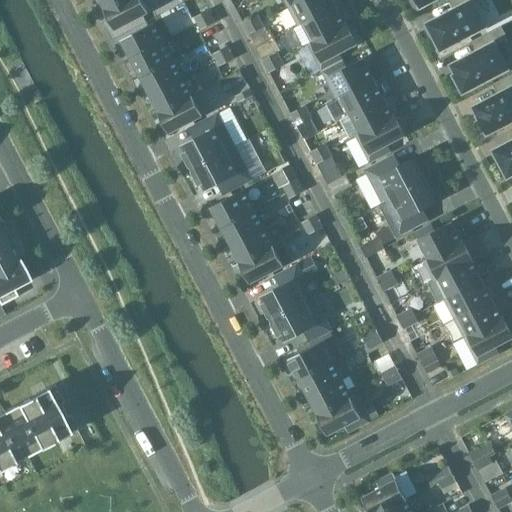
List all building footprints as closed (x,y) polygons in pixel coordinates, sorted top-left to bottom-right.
[(99,0),(105,10),(125,0),(99,0)] [(105,10),(104,10),(115,31),(149,13),(142,0),(125,0),(105,10)] [(336,6),(332,0),(301,0),(288,7),(299,27),(303,24),(336,6)] [(429,25),(434,34),(441,49),(484,27),(472,4),(478,1),(477,0),(449,0),(450,0),(455,11),(429,25)] [(303,24),(312,42),(313,43),(346,25),(345,25),(336,6),(303,24)] [(209,10),(194,18),(198,24),(212,16),(209,10)] [(243,23),(246,29),(261,21),(258,15),(243,23)] [(198,24),(201,31),(216,23),(212,16),(198,24)] [(250,35),(264,27),(261,21),(246,29),(250,35)] [(155,23),(121,40),(131,59),(164,42),(155,24),(155,23)] [(346,24),(345,25),(346,25),(313,43),(312,42),(308,44),(322,72),(343,60),(340,54),(357,45),(346,24)] [(478,53),(451,67),(464,91),(506,69),(494,46),(508,39),(501,27),(472,42),(478,53)] [(141,77),(174,60),(164,42),(131,59),(141,77)] [(217,60),(232,53),(228,46),(214,54),(217,60)] [(232,53),(217,60),(220,67),(235,59),(232,53)] [(263,61),(266,67),(281,59),(278,53),(263,61)] [(322,72),(337,99),(341,97),(341,96),(374,78),(368,68),(369,68),(369,67),(368,67),(364,59),(365,59),(364,58),(347,67),(343,60),(322,72)] [(270,73),(284,66),(281,59),(266,67),(270,73)] [(150,95),(183,78),(174,60),(141,77),(150,95)] [(500,96),(473,110),(486,134),(511,120),(511,75),(494,85),(500,96)] [(193,96),(192,95),(183,78),(150,95),(159,113),(160,113),(193,96)] [(341,96),(341,97),(351,115),(384,98),(374,78),(341,96)] [(239,103),(254,95),(250,89),(236,96),(239,103)] [(207,114),(196,93),(192,95),(193,96),(160,113),(159,113),(158,113),(169,134),(207,114)] [(351,115),(360,133),(361,134),(394,117),(393,116),(384,98),(351,115)] [(294,120),(309,112),(306,106),(291,114),(294,120)] [(309,112),(294,120),(297,127),(312,119),(309,112)] [(191,170),(236,147),(218,114),(196,126),(202,137),(182,148),(185,153),(182,154),(182,155),(183,155),(190,167),(189,167),(189,169),(190,168),(191,170)] [(360,133),(356,136),(370,163),(392,152),(388,145),(405,136),(395,115),(393,116),(394,117),(361,134),(360,133)] [(511,143),(495,152),(508,176),(511,174),(511,143)] [(329,151),(326,144),(311,152),(314,158),(329,151)] [(204,190),(224,180),(231,192),(253,180),(236,147),(191,170),(192,172),(192,173),(192,174),(193,173),(199,186),(199,187),(202,186),(204,190)] [(318,165),(332,157),(329,151),(314,158),(318,165)] [(365,170),(382,203),(383,203),(427,180),(426,178),(427,177),(427,176),(425,177),(419,164),(417,165),(414,159),(394,170),(388,159),(365,170)] [(290,165),(272,174),(280,189),(283,187),(298,179),(290,165)] [(287,193),(301,185),(298,179),(283,187),(287,193)] [(428,182),(427,180),(383,203),(382,203),(379,205),(396,238),(422,225),(416,213),(437,202),(434,197),(435,196),(429,183),(430,182),(429,182),(428,182)] [(287,193),(290,199),(305,192),(301,185),(287,193)] [(211,207),(220,225),(221,227),(255,210),(244,190),(211,207)] [(264,228),(262,225),(255,210),(221,227),(231,245),(264,228)] [(302,223),(303,225),(305,229),(320,221),(317,215),(302,223)] [(305,229),(309,236),(324,228),(320,221),(305,229)] [(429,259),(429,260),(462,242),(462,241),(454,226),(455,226),(454,225),(453,226),(452,223),(453,222),(435,231),(432,224),(415,233),(429,259)] [(273,246),(273,245),(264,228),(231,245),(240,263),(240,264),(273,246)] [(378,237),(361,247),(367,258),(384,249),(382,246),(378,237)] [(439,279),(472,261),(473,262),(474,261),(463,241),(462,241),(462,242),(429,260),(429,259),(424,261),(435,282),(439,279)] [(6,242),(0,245),(0,270),(16,262),(15,260),(6,242)] [(284,266),(274,245),(273,245),(273,246),(240,264),(240,263),(239,263),(250,284),(284,266)] [(31,281),(19,259),(15,260),(16,262),(0,270),(0,304),(0,306),(18,297),(14,289),(31,281)] [(439,279),(449,297),(449,298),(482,280),(473,262),(472,261),(439,279)] [(275,276),(281,288),(261,298),(264,303),(261,305),(262,306),(269,318),(268,318),(269,319),(270,321),(308,301),(297,281),(304,277),(297,265),(275,276)] [(377,279),(381,285),(395,277),(392,271),(377,279)] [(346,272),(339,276),(342,283),(350,279),(346,272)] [(381,285),(384,291),(399,284),(395,277),(381,285)] [(482,280),(449,298),(449,297),(444,299),(455,319),(492,300),(482,280)] [(502,319),(502,318),(492,300),(455,319),(465,338),(502,319)] [(325,318),(318,322),(308,301),(270,321),(271,323),(271,324),(272,324),(278,336),(278,337),(278,338),(281,336),(284,341),(304,331),(310,342),(332,331),(325,318)] [(400,323),(415,315),(412,309),(397,317),(400,323)] [(415,315),(400,323),(404,330),(419,322),(415,315)] [(502,318),(502,319),(465,338),(479,365),(500,354),(496,347),(511,338),(511,334),(503,317),(502,318)] [(377,330),(362,338),(366,344),(380,336),(377,330)] [(380,336),(366,344),(369,350),(384,343),(380,336)] [(299,379),(332,362),(336,360),(326,341),(326,340),(289,359),(299,379)] [(421,362),(435,354),(432,347),(417,355),(421,362)] [(424,368),(439,360),(435,354),(421,362),(424,368)] [(342,380),(332,362),(299,379),(309,397),(342,380)] [(400,372),(396,366),(381,374),(385,380),(400,372)] [(385,380),(388,387),(403,379),(400,372),(385,380)] [(351,398),(351,397),(342,380),(309,397),(318,415),(351,398)] [(54,385),(47,389),(50,394),(57,390),(54,385)] [(70,433),(67,428),(65,424),(63,419),(56,407),(56,406),(54,402),(52,398),(50,394),(47,389),(4,411),(27,456),(70,433)] [(57,390),(50,394),(52,398),(59,394),(57,390)] [(59,394),(52,398),(54,402),(62,398),(59,394)] [(369,422),(355,395),(351,397),(351,398),(318,415),(317,415),(327,436),(345,426),(348,433),(369,422)] [(54,402),(56,406),(56,407),(64,403),(62,398),(54,402)] [(0,413),(0,469),(27,456),(4,411),(0,413)] [(65,424),(73,420),(70,415),(63,419),(65,424)] [(67,428),(75,424),(73,420),(65,424),(67,428)] [(70,433),(78,429),(75,424),(67,428),(70,433)] [(475,464),(490,457),(496,453),(491,443),(469,454),(475,464)] [(475,464),(478,471),(493,463),(490,457),(475,464)] [(427,476),(432,486),(439,483),(453,475),(448,465),(427,476)] [(362,498),(369,511),(383,511),(407,500),(407,501),(408,500),(393,473),(376,482),(380,489),(362,498)] [(439,483),(442,489),(457,482),(453,475),(439,483)] [(495,503),(510,495),(506,488),(492,496),(495,503)] [(511,499),(510,495),(495,503),(498,509),(511,501),(511,499)] [(413,511),(407,501),(407,500),(383,511),(413,511)]
